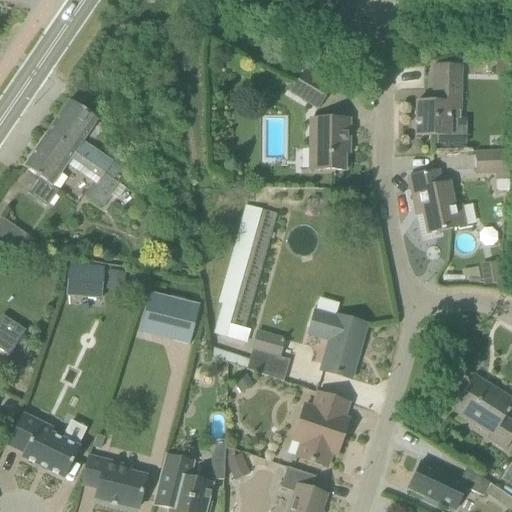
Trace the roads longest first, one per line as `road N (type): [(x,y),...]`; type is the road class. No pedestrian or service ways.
road 1 (residential): [(414,316),(386,202),(382,74)]
road 2 (residential): [(360,511),(414,316)]
road 3 (primary): [(0,118),(80,0)]
